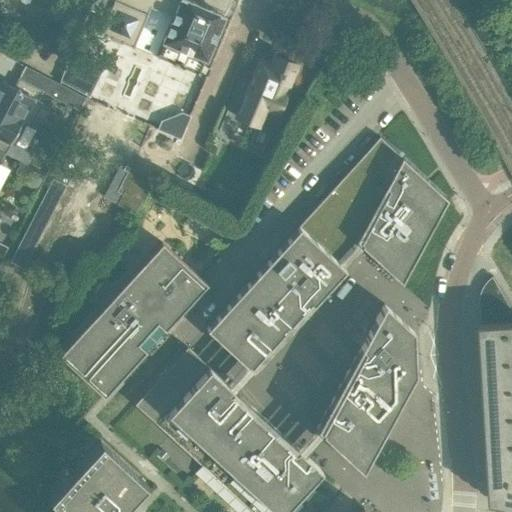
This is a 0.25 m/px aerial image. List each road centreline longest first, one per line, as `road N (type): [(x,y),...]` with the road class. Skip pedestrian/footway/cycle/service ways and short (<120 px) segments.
road 1 (unclassified): [(486,217),(460,262),(448,335),(464,511)]
road 2 (residential): [(486,217),(368,24),(310,0)]
road 3 (unknown): [(176,134),(250,0)]
